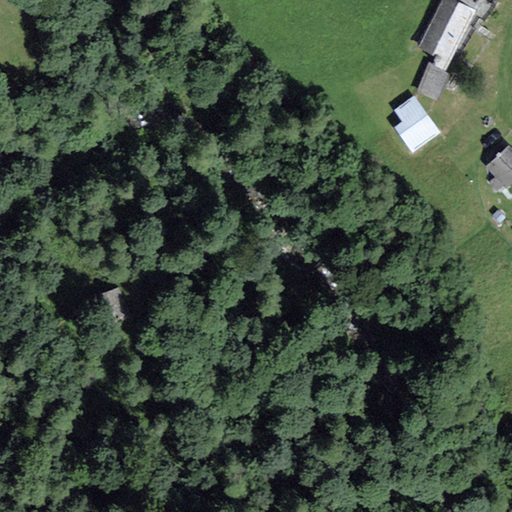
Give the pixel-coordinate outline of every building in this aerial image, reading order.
[(475,12),(451,0),(441,0),(418,48),(432,55),(428,63),(445,71),(475,12)] [(428,63),(416,92),(437,101),(449,74),(445,71),(428,63)] [(414,96),(393,110),(401,123),(394,128),(411,153),(440,134),(414,96)] [(511,186),(511,146),(511,145),(486,166),(507,191),(511,186)] [(124,285),(98,296),(114,332),(140,321),(124,285)]
